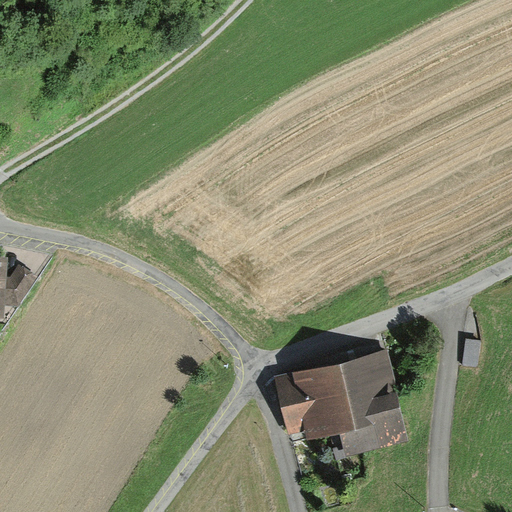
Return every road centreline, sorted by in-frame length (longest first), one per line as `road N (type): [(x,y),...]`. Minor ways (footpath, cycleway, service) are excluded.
road 1 (residential): [(0,222),(119,257),(196,297),(258,366),(294,511)]
road 2 (track): [(511,266),(258,366),(153,511)]
road 3 (track): [(0,175),(182,56),(236,0)]
